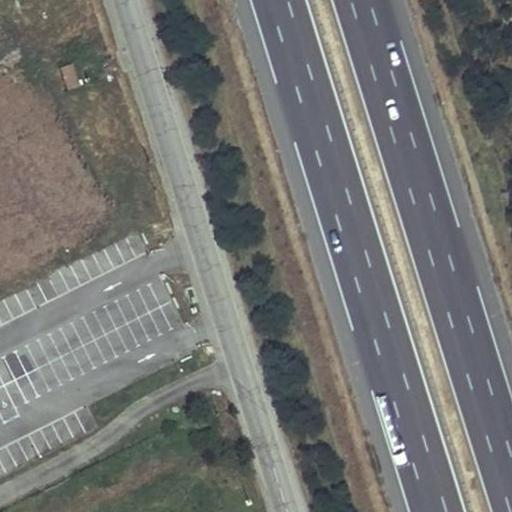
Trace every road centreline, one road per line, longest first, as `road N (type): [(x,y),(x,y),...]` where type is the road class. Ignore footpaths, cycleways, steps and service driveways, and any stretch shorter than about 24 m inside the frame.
road 1 (unclassified): [(125,0),(288,511)]
road 2 (motorway): [(279,0),(433,511)]
road 3 (motorway): [(511,490),(361,0)]
